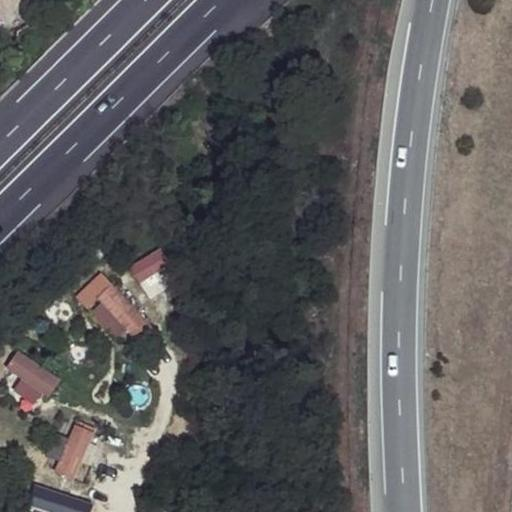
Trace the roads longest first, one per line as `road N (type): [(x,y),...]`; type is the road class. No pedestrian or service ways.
road 1 (motorway): [(435,0),(407,158),(396,343),(402,511)]
road 2 (motorway): [(0,218),(220,0)]
road 3 (motorway): [(147,0),(0,145)]
